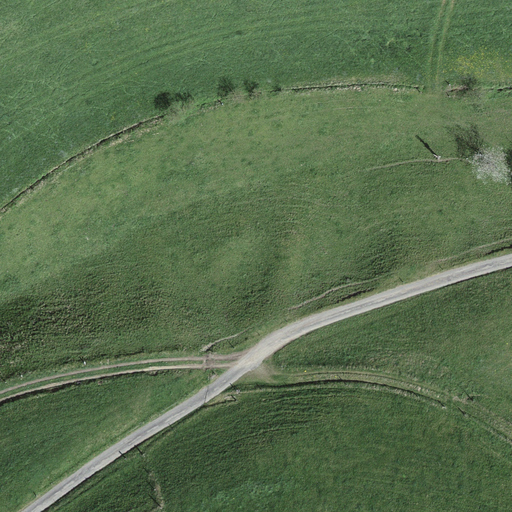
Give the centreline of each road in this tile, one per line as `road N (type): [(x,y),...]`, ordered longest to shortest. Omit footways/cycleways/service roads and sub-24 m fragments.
road 1 (track): [(31,511),(285,335),(511,259)]
road 2 (track): [(236,371),(377,375),(428,388),(511,432)]
road 3 (track): [(0,398),(115,369),(250,360)]
